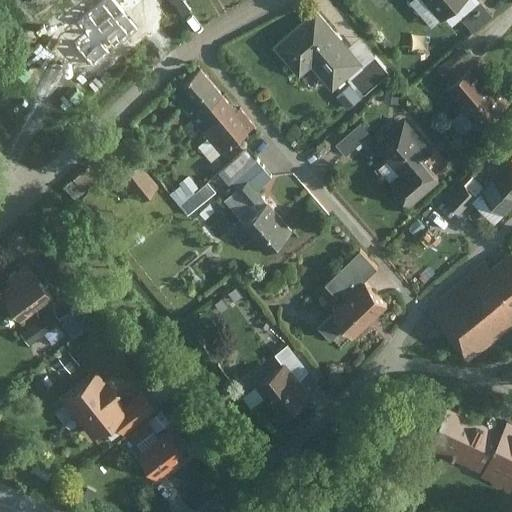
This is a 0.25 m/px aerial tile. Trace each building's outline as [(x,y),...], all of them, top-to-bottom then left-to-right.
[(191,10),(181,0),(168,0),(183,17),(191,10)] [(458,0),(428,0),(442,15),(458,0)] [(361,61),(315,7),(273,41),(300,71),(311,61),(332,85),(361,61)] [(511,100),(476,61),(446,87),(481,127),(511,100)] [(252,130),(201,66),(177,85),(192,104),(180,113),(216,158),(252,130)] [(433,151),(403,117),(374,142),(400,172),(390,181),(411,203),(440,177),(423,159),(433,151)] [(367,118),(339,139),(350,153),(377,131),(367,118)] [(159,186),(132,156),(109,176),(121,189),(125,185),(140,202),(159,186)] [(505,211),(511,203),(511,159),(510,157),(481,189),(505,211)] [(260,252),(286,228),(260,201),(269,193),(250,172),(231,191),(253,215),(238,229),(260,252)] [(183,204),(203,186),(192,173),(171,191),(183,204)] [(355,334),(388,303),(363,278),(376,266),(359,248),(325,282),(342,299),(320,321),(333,335),(344,324),(355,334)] [(511,249),(489,267),(484,260),(426,305),(470,361),(511,327),(511,249)] [(0,307),(13,324),(47,298),(26,270),(0,289),(0,307)] [(89,321),(76,305),(57,320),(70,336),(89,321)] [(53,323),(45,312),(15,334),(24,346),(53,323)] [(310,395),(284,363),(254,386),(281,419),(310,395)] [(124,409),(92,370),(55,400),(87,439),(108,422),(124,409)] [(120,436),(152,406),(139,393),(124,409),(108,422),(120,436)] [(501,427),(448,404),(430,446),(484,468),(501,427)] [(501,427),(484,468),(511,480),(511,418),(507,416),(501,427)] [(187,451),(168,429),(133,458),(152,480),(187,451)]
